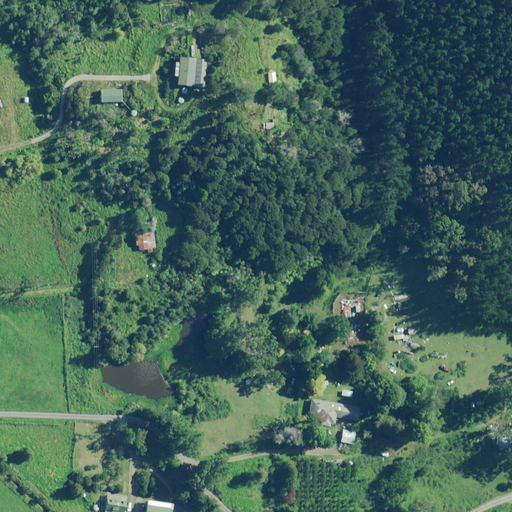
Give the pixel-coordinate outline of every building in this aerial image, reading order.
[(206,60),(178,58),(178,64),(174,64),(173,76),(176,77),(176,85),(204,87),(206,60)] [(120,102),(120,90),(100,90),(100,102),(120,102)] [(137,232),(138,239),(133,239),(134,246),(137,245),(138,250),(139,250),(139,256),(147,255),(147,253),(152,253),(152,249),(155,248),(153,230),(137,232)] [(360,407),(311,398),(308,413),(315,414),(314,420),(320,421),(320,424),(329,426),(330,423),(334,424),(335,417),(358,421),(360,407)] [(471,417),(473,417),(478,414),(475,408),(470,410),(471,413),(469,414),(471,417)] [(355,431),(342,429),(340,441),(353,444),(355,431)] [(123,511),(126,497),(107,494),(104,511),(123,511)] [(172,504),(146,500),(144,511),(168,511),(169,509),(171,509),(172,504)]
